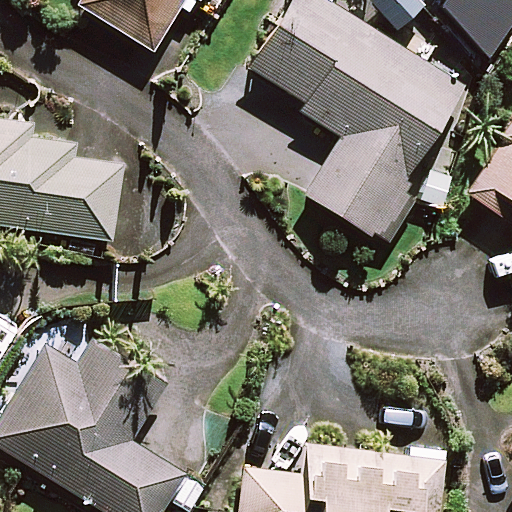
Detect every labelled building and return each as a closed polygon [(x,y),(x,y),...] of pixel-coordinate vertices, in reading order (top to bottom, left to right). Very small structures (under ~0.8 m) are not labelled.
[(75,0),(73,4),(148,50),(178,0),(75,0)] [(461,87),(318,0),(281,0),(242,66),(297,100),(292,108),(335,135),(300,193),(370,236),(461,87)] [(511,0),(441,0),(438,4),(479,54),(511,7),(511,0)] [(511,110),(459,189),(511,225),(511,110)] [(64,157),(68,130),(0,120),(0,224),(106,239),(116,164),(64,157)] [(84,339),(69,362),(40,344),(0,408),(0,447),(103,511),(156,511),(180,474),(124,439),(158,385),(84,339)] [(432,511),(438,456),(300,444),(297,473),(237,468),(233,511),(432,511)]
